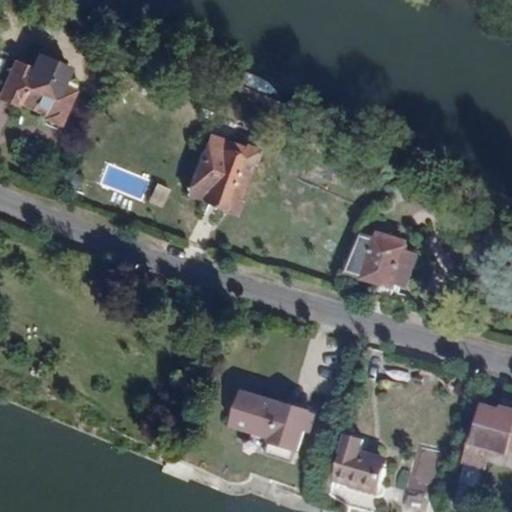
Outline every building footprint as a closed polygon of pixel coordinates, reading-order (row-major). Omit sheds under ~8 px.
[(44,119),(58,126),(74,90),(61,84),(69,67),(37,53),(30,70),(14,64),(0,95),(0,98),(16,106),(17,103),(46,115),(44,119)] [(244,158),(243,161),(253,165),(256,166),(261,150),(246,145),(245,147),(210,134),(206,145),(244,158)] [(243,161),(244,158),(206,145),(191,185),(229,198),(230,197),(243,161)] [(230,197),(240,200),(253,165),(243,161),(230,197)] [(240,200),(230,197),(229,198),(191,185),(187,196),(223,209),(221,212),(237,218),(243,201),(240,200)] [(406,251),(390,246),(392,237),(379,233),(376,242),(362,238),(348,272),(366,278),(365,281),(380,285),(376,299),(391,303),(396,286),(406,251)] [(392,237),(390,246),(406,251),(409,242),(392,237)] [(411,291),(422,256),(406,251),(396,286),(411,291)] [(260,437),(272,401),(245,392),(233,428),(260,437)] [(274,442),(274,443),(301,454),(307,430),(312,432),(318,415),(272,401),(260,437),(274,442)] [(468,466),(487,472),(490,462),(506,410),(487,404),(468,466)] [(511,412),(506,410),(490,462),(511,469),(511,412)] [(345,446),(334,482),(343,485),(346,479),(379,490),(386,465),(361,458),(366,442),(352,438),(349,447),(345,446)] [(296,466),(301,454),(274,443),(269,457),(296,466)] [(480,493),(487,472),(468,466),(462,487),(480,493)] [(379,490),(346,479),(343,485),(377,496),(379,490)]
